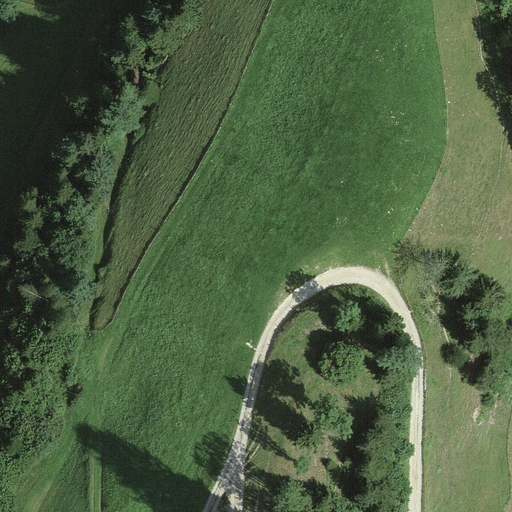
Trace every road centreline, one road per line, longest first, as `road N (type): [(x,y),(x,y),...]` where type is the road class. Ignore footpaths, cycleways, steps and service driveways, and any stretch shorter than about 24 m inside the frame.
road 1 (track): [(94,511),(85,326),(152,0)]
road 2 (track): [(239,444),(259,361),(286,311),(330,279),(373,278),(400,303),(416,349),(415,511)]
